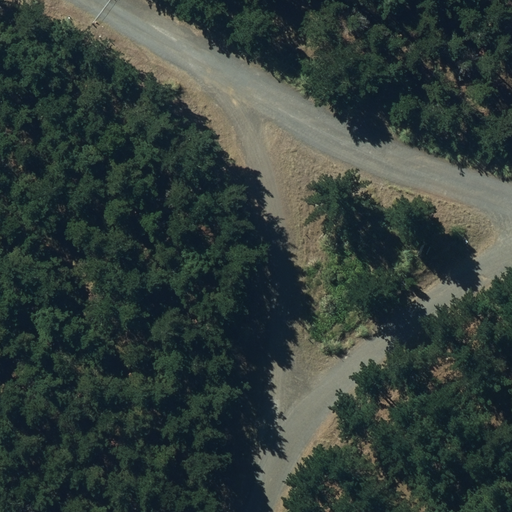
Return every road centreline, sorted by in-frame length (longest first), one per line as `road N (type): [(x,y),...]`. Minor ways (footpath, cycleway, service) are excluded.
road 1 (unclassified): [(511,199),(48,0)]
road 2 (track): [(408,151),(242,511)]
